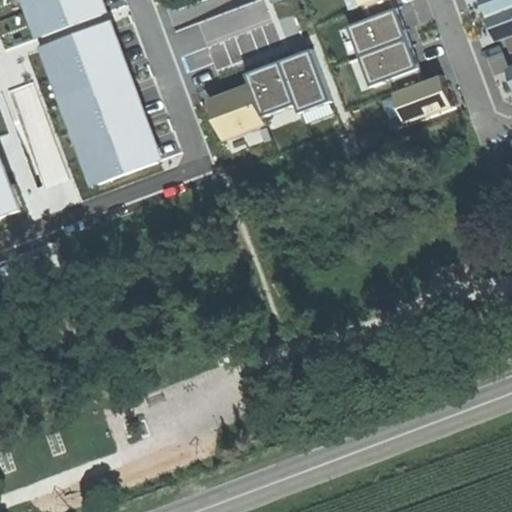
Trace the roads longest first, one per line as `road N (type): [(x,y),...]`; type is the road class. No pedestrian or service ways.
road 1 (residential): [(0,242),(199,165),(139,0)]
road 2 (tertiary): [(206,511),(511,396)]
road 3 (residential): [(441,0),(489,127),(511,120)]
